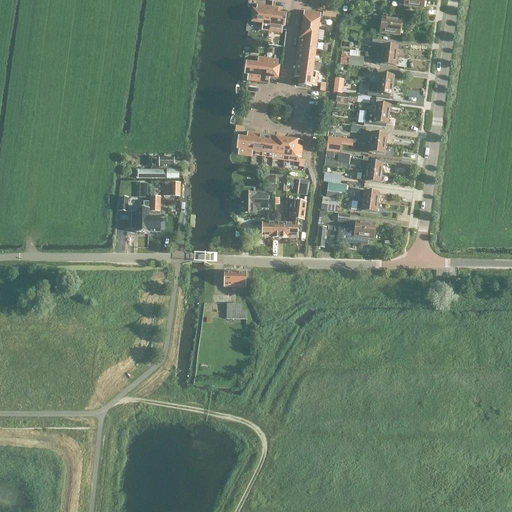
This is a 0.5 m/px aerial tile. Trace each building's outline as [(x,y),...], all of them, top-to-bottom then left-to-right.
[(426,1),(415,0),(400,0),(399,7),(425,10),(426,1)] [(269,32),(272,8),(257,6),(257,12),(253,11),(252,24),(263,25),(262,32),(269,32)] [(279,9),(272,8),(269,32),(282,34),(283,28),(285,28),(287,16),(278,15),(279,9)] [(303,18),(302,29),(319,31),(320,20),(314,19),(309,19),(303,18)] [(383,18),(381,26),(403,29),(404,21),(383,18)] [(403,29),(381,26),(380,35),(401,37),(403,29)] [(302,29),(301,39),(317,41),(319,31),(302,29)] [(372,39),(361,37),(360,45),(371,47),(372,39)] [(300,39),(298,50),(316,52),(317,41),(301,39),(300,39)] [(382,55),(399,58),(400,48),(383,45),(382,55)] [(298,50),(297,61),(315,63),(316,52),(298,50)] [(342,53),(341,66),(349,67),(364,69),(365,58),(371,59),(371,54),(365,54),(350,52),(349,54),(342,53)] [(397,68),(399,58),(382,55),(381,65),(397,68)] [(262,84),(266,59),(258,59),(258,65),(246,63),(245,76),(248,76),(247,82),(262,84)] [(266,59),(262,84),(269,85),(270,79),(278,80),(280,68),(278,68),(279,61),(266,59)] [(297,61),(295,71),(313,74),(315,63),(297,61)] [(313,74),(295,71),(294,79),(300,79),(299,88),(311,89),(311,87),(317,88),(318,78),(313,78),(313,74)] [(380,75),(378,85),(395,87),(396,77),(380,75)] [(344,81),(335,80),(333,93),(337,94),(342,95),(344,81)] [(395,87),(378,85),(377,95),(393,97),(395,87)] [(342,95),(337,94),(336,102),(348,104),(348,102),(369,105),(370,98),(342,95)] [(376,104),(375,114),(391,116),(392,106),(376,104)] [(391,116),(375,114),(373,125),(389,126),(391,116)] [(366,127),(352,126),(351,133),(365,135),(366,127)] [(372,133),(371,143),(387,146),(388,136),(372,133)] [(247,139),(239,138),(237,151),(239,151),(238,156),(251,158),(255,135),(248,134),(247,139)] [(255,135),(251,158),(252,158),(253,153),(263,154),(265,136),(255,135)] [(265,136),(263,154),(274,155),(276,139),(276,138),(265,136)] [(340,139),(328,138),(326,152),(338,154),(340,139)] [(286,140),(276,139),(274,155),(284,157),(286,140)] [(298,142),(286,140),(284,157),(295,158),(296,152),(297,147),(298,142)] [(387,146),(371,143),(369,154),(386,156),(387,146)] [(336,168),(349,170),(351,155),(326,153),(326,159),(325,159),(325,167),(336,169),(336,168)] [(159,159),(152,159),(152,171),(160,171),(175,171),(175,159),(160,159),(159,159)] [(363,162),(362,172),(383,174),(385,164),(363,162)] [(179,172),(138,172),(138,181),(179,181),(179,172)] [(383,174),(362,172),(361,183),(382,185),(383,174)] [(323,183),(328,184),(341,185),(342,176),(325,174),(323,183)] [(275,176),(263,176),(263,184),(275,185),(275,176)] [(298,182),(297,194),(306,196),(308,184),(298,182)] [(165,184),(165,198),(181,198),(181,184),(165,184)] [(341,185),(328,184),(327,197),(346,199),(347,186),(341,185)] [(146,186),(138,186),(138,201),(146,201),(146,186)] [(358,201),(379,204),(380,194),(360,191),(358,201)] [(268,209),(268,196),(256,196),(256,195),(241,195),(241,215),(256,215),(256,209),(268,209)] [(339,200),(323,198),(321,210),(337,212),(339,200)] [(120,199),(116,224),(126,225),(130,200),(120,199)] [(150,204),(149,204),(149,233),(161,234),(161,217),(160,217),(160,213),(161,213),(161,199),(150,199),(150,204)] [(378,214),(379,204),(358,201),(357,211),(378,214)] [(290,230),(289,239),(299,239),(299,224),(299,221),(305,221),(307,203),(295,202),(292,224),(284,224),(284,230),(290,230)] [(136,230),(136,234),(148,234),(149,233),(149,204),(143,204),(143,209),(137,209),(137,213),(132,213),(131,230),(136,230)] [(350,224),(351,216),(339,214),(338,223),(350,224)] [(271,230),(271,239),(272,239),(275,239),(287,239),(289,239),(290,230),(284,230),(284,224),(281,224),(281,216),(275,216),(275,224),(275,230),(271,230)] [(356,222),(355,231),(376,233),(377,225),(356,222)] [(275,230),(275,224),(263,224),(263,239),(271,239),(271,230),(275,230)] [(318,228),(316,248),(324,249),(326,229),(318,228)] [(346,236),(349,238),(348,244),(368,247),(369,241),(375,242),(376,233),(355,231),(342,229),(341,235),(346,236)] [(246,289),(246,273),(224,272),(224,288),(233,289),(233,291),(236,291),(236,289),(246,289)] [(247,321),(247,312),(242,312),(242,305),(227,305),(227,320),(247,321)]
